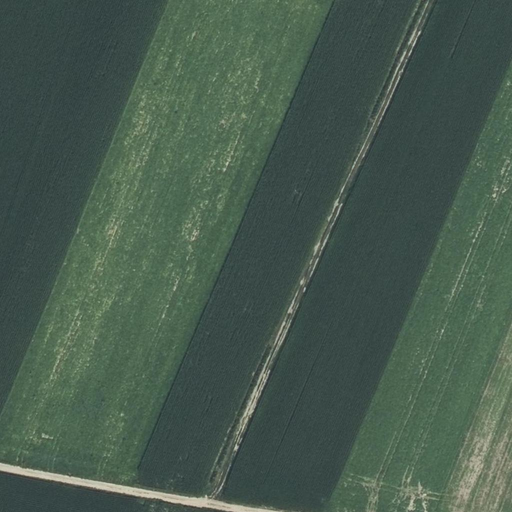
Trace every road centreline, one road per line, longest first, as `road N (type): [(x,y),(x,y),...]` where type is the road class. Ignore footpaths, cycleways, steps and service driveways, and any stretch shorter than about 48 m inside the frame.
road 1 (track): [(432,0),(213,506)]
road 2 (track): [(250,511),(0,467)]
